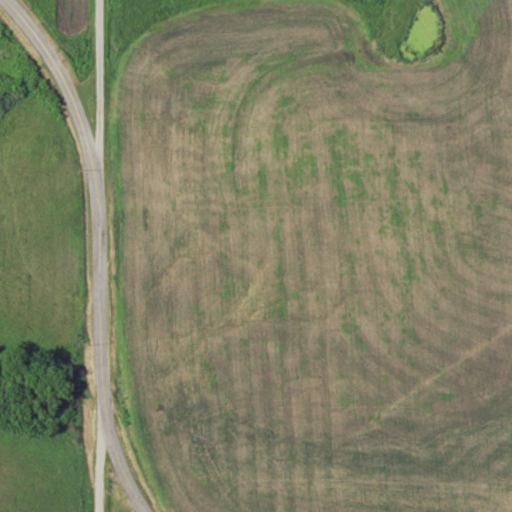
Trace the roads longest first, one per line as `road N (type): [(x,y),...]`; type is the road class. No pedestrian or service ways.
road 1 (tertiary): [(105,415),(89,146),(55,69),(5,0)]
road 2 (residential): [(94,198),(96,0)]
